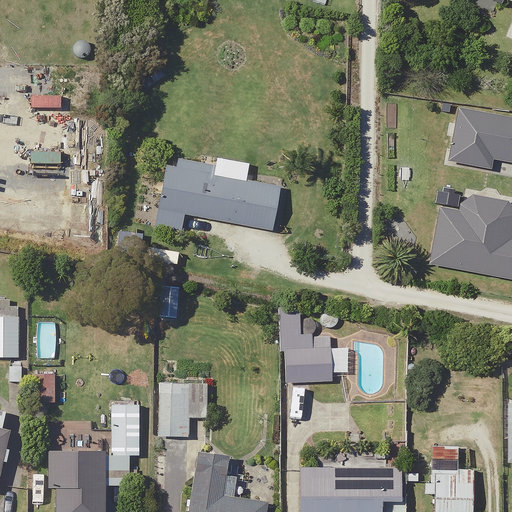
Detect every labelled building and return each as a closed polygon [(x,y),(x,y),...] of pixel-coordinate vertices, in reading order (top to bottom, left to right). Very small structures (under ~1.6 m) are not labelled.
[(511,122),(457,113),(449,164),(488,170),(490,162),(511,165),(511,122)] [(270,182),(169,162),(156,230),(180,235),(183,215),(280,235),(289,186),(270,182)] [(511,223),(511,210),(510,206),(470,199),(464,205),(462,215),(440,211),(430,267),(511,281),(511,242),(509,242),(511,223)] [(192,287),(181,286),(161,285),(158,319),(178,321),(180,305),(190,306),(192,287)] [(18,300),(0,299),(0,359),(17,360),(18,300)] [(338,312),(320,311),(318,328),(337,330),(338,312)] [(54,313),(30,312),(29,344),(52,345),(54,313)] [(277,351),(285,350),(286,384),(332,383),(332,374),(347,374),(347,350),(331,350),(331,337),(299,338),(299,330),(276,330),(277,351)] [(27,370),(10,369),(9,385),(26,386),(27,370)] [(53,403),(53,378),(35,378),(35,403),(53,403)] [(206,385),(159,383),(158,438),(187,438),(187,419),(205,420),(206,385)] [(90,441),(89,455),(66,454),(66,444),(53,444),(53,454),(50,454),(49,491),(58,491),(57,511),(106,511),(107,487),(129,488),(130,456),(138,457),(140,402),(113,401),(111,455),(101,455),(101,441),(90,441)] [(19,469),(9,466),(12,451),(7,450),(11,433),(3,431),(7,414),(0,412),(0,485),(15,489),(19,469)] [(433,449),(431,484),(423,484),(422,495),(430,495),(435,496),(434,511),(471,511),(474,471),(457,470),(458,451),(433,449)] [(230,462),(198,457),(188,511),(272,511),(273,509),(223,500),(230,462)] [(300,511),(401,511),(402,471),(301,470),(300,511)]
